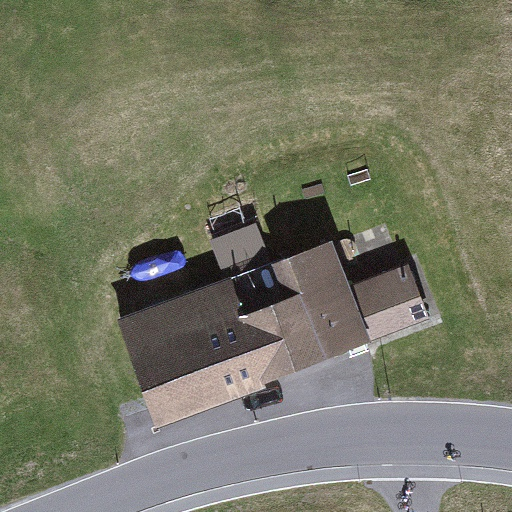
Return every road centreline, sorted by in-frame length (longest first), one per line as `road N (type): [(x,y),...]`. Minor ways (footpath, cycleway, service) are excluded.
road 1 (unclassified): [(73,511),(177,473),(284,448),(376,438)]
road 2 (unclassified): [(376,438),(511,444)]
